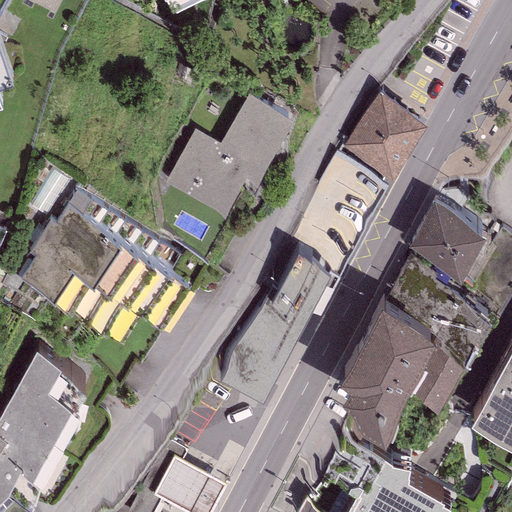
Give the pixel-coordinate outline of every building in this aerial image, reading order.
[(0,79),(2,78),(0,74),(0,63),(11,59),(0,24),(0,79)] [(292,107),(249,84),(221,136),(195,122),(166,176),(225,208),(246,169),(256,174),(292,107)] [(379,87),(345,140),(387,166),(420,113),(379,87)] [(433,186),(409,233),(460,259),(484,212),(441,190),(433,186)] [(120,227),(69,196),(57,216),(51,212),(30,245),(34,247),(19,272),(144,349),(191,271),(120,227)] [(409,233),(384,281),(432,305),(446,312),(439,326),(466,340),(490,293),(453,274),(460,259),(409,233)] [(220,358),(263,380),(332,254),(298,235),(269,288),(220,358)] [(346,379),(384,398),(432,305),(384,281),(343,361),(353,366),(346,379)] [(466,340),(439,326),(410,382),(437,396),(466,340)] [(511,423),(511,326),(470,400),(511,423)] [(61,350),(36,338),(0,403),(0,511),(17,511),(26,497),(30,484),(37,467),(39,459),(41,450),(58,422),(62,422),(67,419),(70,414),(74,409),(77,400),(79,393),(77,392),(85,369),(79,367),(59,355),(61,350)] [(432,511),(449,480),(407,457),(411,443),(392,442),(344,421),(294,511),(432,511)] [(187,442),(167,431),(127,505),(140,511),(147,511),(161,488),(154,484),(174,446),(182,451),(187,442)] [(182,451),(174,446),(154,484),(161,488),(205,511),(206,511),(227,474),(182,451)]
